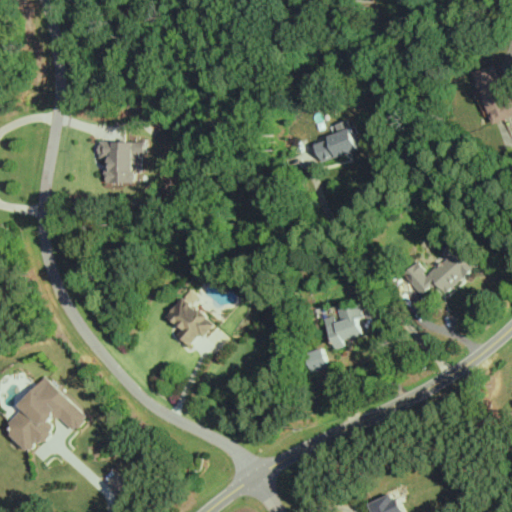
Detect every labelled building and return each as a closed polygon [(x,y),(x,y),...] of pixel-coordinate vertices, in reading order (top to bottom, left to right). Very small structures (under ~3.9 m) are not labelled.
[(494,123),(511,117),(511,106),(498,64),(477,71),(494,123)] [(325,161),(362,150),(355,129),(319,140),(325,161)] [(111,181),(141,181),(142,153),(153,153),(152,138),(104,138),(104,156),(111,156),(111,181)] [(479,265),(464,245),(428,271),(422,262),(407,272),(429,302),(479,265)] [(181,334),(194,346),(216,321),(187,296),(171,315),(186,328),(181,334)] [(368,333),(359,303),(340,309),(341,313),(328,317),(337,347),(347,344),(346,340),(368,333)] [(315,372),(333,366),(326,346),(309,352),(315,372)] [(52,376),(91,417),(80,430),(64,416),(57,417),(54,420),(58,424),(56,436),(52,440),(47,440),(36,449),(15,433),(16,420),(28,407),(24,403),(52,376)] [(406,511),(396,492),(373,504),(377,511),(406,511)]
